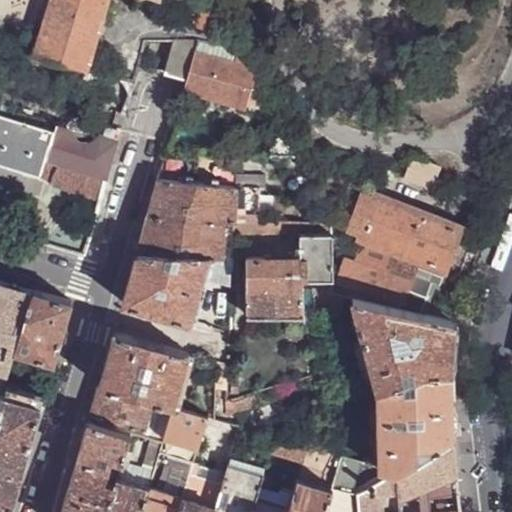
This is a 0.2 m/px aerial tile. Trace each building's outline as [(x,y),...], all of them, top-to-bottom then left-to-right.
[(50,0),(44,24),(38,43),(35,52),(88,67),(107,0),(50,0)] [(44,0),(38,23),(44,24),(50,0),(44,0)] [(187,0),(184,11),(182,21),(205,26),(211,4),(202,0),(187,0)] [(154,14),(156,5),(149,4),(147,12),(154,14)] [(24,38),(38,43),(44,24),(38,23),(29,20),(24,38)] [(190,80),(200,42),(174,40),(166,72),(188,79),(190,80)] [(190,80),(188,79),(187,85),(249,104),(253,90),(257,78),(244,53),(200,42),(190,80)] [(119,47),(111,74),(131,83),(140,52),(119,47)] [(266,96),(257,78),(253,90),(266,96)] [(46,158),(54,130),(0,114),(0,164),(1,165),(41,176),(46,158)] [(57,123),(54,130),(46,158),(59,162),(107,176),(117,139),(101,133),(96,139),(88,141),(80,140),(67,128),(68,126),(57,123)] [(295,154),(285,135),(279,138),(272,146),(272,153),(295,154)] [(440,168),(412,156),(404,176),(432,188),(440,168)] [(107,176),(59,162),(52,184),(100,198),(107,176)] [(234,219),(258,219),(260,184),(265,184),(266,171),(219,167),(218,175),(218,181),(237,182),(236,217),(223,217),(221,254),(232,255),(234,231),(234,219)] [(237,182),(218,181),(218,175),(212,175),(211,180),(191,179),(192,173),(185,172),(185,178),(179,178),(179,172),(162,171),(147,219),(139,249),(221,254),(223,217),(236,217),(237,182)] [(424,311),(456,228),(376,197),(375,199),(362,194),(348,228),(361,233),(361,235),(391,247),(383,269),(347,256),(337,281),(424,311)] [(36,240),(48,243),(60,208),(47,204),(36,240)] [(296,233),(296,219),(258,219),(234,219),(234,231),(296,233)] [(333,277),(330,220),(321,220),(321,233),(301,233),(300,257),(247,256),(248,314),(304,314),(304,276),(333,277)] [(221,254),(139,249),(128,284),(124,300),(190,320),(203,277),(231,285),(232,255),(221,254)] [(34,289),(0,278),(0,366),(10,370),(13,359),(16,348),(34,289)] [(73,300),(34,289),(16,348),(30,352),(40,354),(55,359),(64,330),(73,300)] [(344,295),(334,293),(316,294),(316,308),(344,308),(344,295)] [(455,319),(354,297),(379,389),(452,370),(453,346),(455,319)] [(151,397),(172,403),(174,403),(188,350),(115,329),(107,356),(100,382),(151,397)] [(30,352),(16,348),(13,359),(22,362),(28,359),(30,352)] [(52,370),(55,359),(40,354),(39,361),(42,367),(52,370)] [(228,361),(214,357),(214,388),(227,389),(228,361)] [(453,401),(452,370),(379,389),(377,468),(380,469),(386,464),(453,435),(453,401)] [(308,388),(305,376),(289,380),(285,394),(308,388)] [(95,398),(91,412),(142,428),(148,410),(151,397),(100,382),(95,398)] [(45,394),(6,383),(4,388),(3,393),(42,403),(45,394)] [(258,402),(255,389),(227,396),(225,397),(229,410),(258,402)] [(9,511),(42,403),(3,393),(0,400),(0,401),(0,511),(3,511),(9,511)] [(163,434),(163,436),(197,445),(202,428),(207,413),(174,403),(172,403),(163,434)] [(148,410),(142,428),(156,432),(161,414),(148,410)] [(213,414),(207,413),(202,428),(235,438),(240,423),(213,414)] [(109,457),(120,460),(128,432),(89,420),(81,445),(77,458),(107,467),(109,457)] [(235,438),(202,428),(197,445),(193,460),(183,495),(216,504),(229,460),(235,438)] [(305,454),(308,445),(275,432),(271,443),(305,454)] [(456,453),(453,435),(386,464),(392,500),(458,476),(456,453)] [(331,487),(341,456),(329,453),(308,445),(305,454),(298,477),(331,487)] [(149,486),(141,511),(177,511),(183,495),(193,460),(168,453),(158,488),(149,486)] [(103,478),(115,481),(116,476),(119,464),(120,460),(109,457),(107,467),(103,478)] [(106,511),(115,481),(103,478),(107,467),(77,458),(61,511),(106,511)] [(251,511),(254,505),(264,470),(229,460),(216,504),(213,511),(251,511)] [(119,464),(116,476),(149,486),(152,474),(119,464)] [(394,511),(392,500),(386,464),(380,469),(350,492),(352,511),(394,511)] [(141,511),(149,486),(116,476),(115,481),(106,511),(141,511)] [(461,511),(458,476),(392,500),(394,511),(461,511)] [(324,511),(331,487),(298,477),(287,511),(324,511)] [(213,511),(216,504),(183,495),(177,511),(213,511)]
